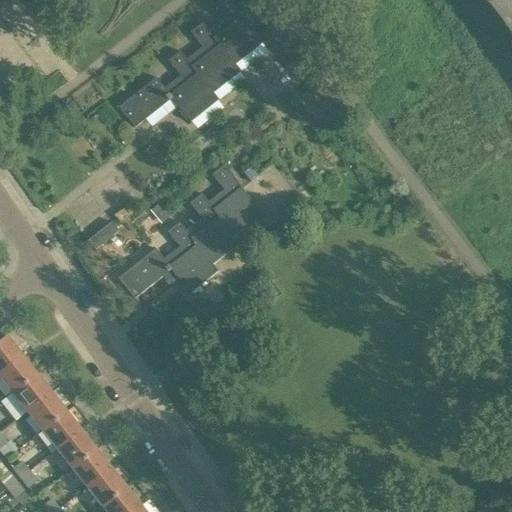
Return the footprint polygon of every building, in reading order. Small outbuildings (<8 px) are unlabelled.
[(119,108),(136,129),(172,99),(191,123),(220,101),(214,94),(242,72),(236,66),(264,44),(242,16),(229,0),(218,0),(213,5),(225,20),(210,32),(203,23),(191,33),(203,48),(187,60),(181,52),(169,62),(180,77),(165,89),(157,78),(119,108)] [(511,0),(486,0),(511,33),(511,0)] [(332,119),(341,112),(322,88),(314,95),(332,119)] [(156,249),(119,279),(135,300),(172,270),(191,294),(219,272),(214,265),(241,244),(236,237),(263,215),(242,188),(225,166),(212,176),(224,191),(209,203),(203,195),(190,204),(202,219),(187,231),(180,223),(168,233),(180,247),(165,260),(156,249)] [(132,202),(115,215),(121,223),(138,210),(132,202)] [(160,220),(169,213),(161,203),(152,210),(160,220)] [(112,222),(89,241),(96,251),(120,232),(112,222)] [(122,245),(115,237),(109,241),(117,250),(122,245)] [(0,372),(20,356),(5,337),(0,340),(0,372)] [(180,356),(188,349),(182,340),(173,347),(180,356)] [(35,375),(20,356),(0,372),(0,379),(11,394),(35,375)] [(15,421),(26,413),(50,394),(35,375),(11,394),(0,403),(15,421)] [(65,413),(50,394),(26,413),(41,431),(65,413)] [(79,432),(65,413),(41,431),(56,450),(79,432)] [(94,451),(79,432),(56,450),(71,469),(94,451)] [(0,448),(0,454),(4,460),(16,450),(9,441),(6,443),(0,448)] [(109,470),(94,451),(71,469),(86,488),(109,470)] [(12,469),(19,479),(28,472),(21,462),(12,469)] [(124,488),(109,470),(86,488),(101,507),(124,488)] [(36,481),(28,472),(19,479),(27,488),(36,481)] [(0,479),(0,481),(6,489),(15,482),(7,473),(0,479)] [(30,501),(15,482),(6,489),(21,508),(30,501)] [(132,511),(139,507),(124,488),(101,507),(104,511),(132,511)] [(45,511),(54,511),(58,509),(51,500),(42,507),(45,511)]
